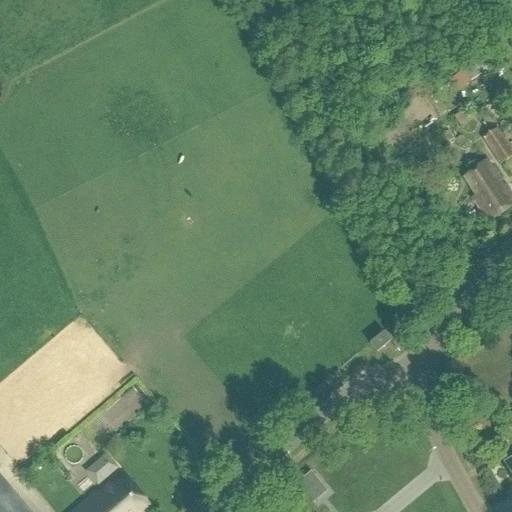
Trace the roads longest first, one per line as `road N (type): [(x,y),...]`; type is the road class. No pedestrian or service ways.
road 1 (tertiary): [(203,511),(360,385),(425,375)]
road 2 (tertiary): [(425,375),(439,327),(511,253)]
road 3 (unclassified): [(478,511),(439,445),(425,375)]
